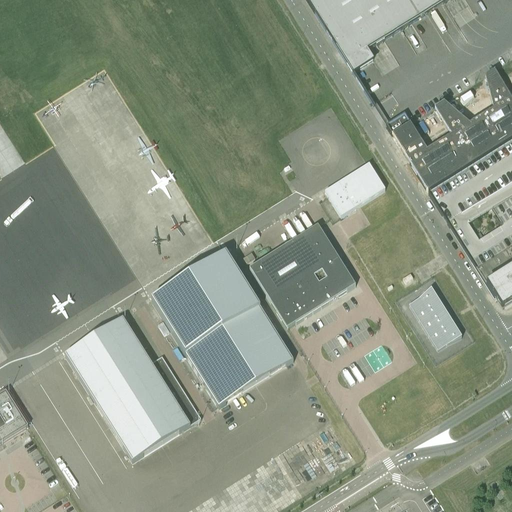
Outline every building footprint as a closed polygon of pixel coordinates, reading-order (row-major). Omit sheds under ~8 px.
[(304,0),(352,74),(353,74),(372,62),(366,53),(450,0),(304,0)] [(409,127),(391,138),(428,195),(511,142),(511,101),(494,73),(485,79),(494,111),(468,127),(443,105),(434,111),(451,138),(426,154),(409,127)] [(409,127),(410,126),(404,116),(385,128),(391,138),(409,127)] [(511,142),(428,195),(441,217),(446,225),(494,301),(494,300),(502,312),(511,305),(511,142)] [(359,208),(384,193),(368,167),(336,188),(325,195),(339,217),(341,220),(359,208)] [(355,289),(350,280),(317,229),(249,272),(287,332),(355,289)] [(255,261),(251,256),(242,261),(246,267),(255,261)] [(293,364),(226,257),(151,304),(218,411),(293,364)] [(461,340),(431,291),(418,301),(407,306),(438,354),(447,347),(461,340)] [(201,422),(161,359),(151,366),(123,321),(64,358),(132,465),(201,422)] [(0,445),(27,429),(5,395),(0,398),(0,445)]
